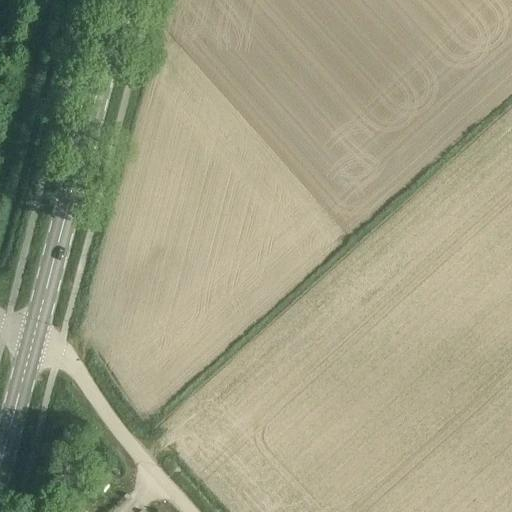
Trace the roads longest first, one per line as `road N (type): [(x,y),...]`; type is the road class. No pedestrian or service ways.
road 1 (secondary): [(32,339),(122,0)]
road 2 (unclassified): [(188,511),(73,366),(32,339)]
road 3 (secondary): [(0,464),(32,339)]
